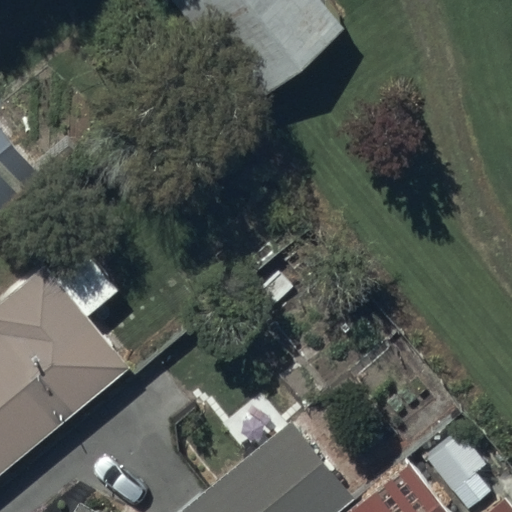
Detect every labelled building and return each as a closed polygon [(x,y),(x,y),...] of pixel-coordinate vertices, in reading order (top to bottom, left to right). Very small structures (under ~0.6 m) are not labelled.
[(321,0),(166,0),(251,105),(345,29),(321,0)] [(0,124),(0,191),(32,167),(0,124)] [(74,234),(0,294),(0,464),(124,361),(82,309),(114,283),(74,234)] [(290,413),(170,511),(327,511),(354,490),(290,413)] [(461,426),(427,453),(467,504),(493,484),(479,466),(487,460),(461,426)] [(342,511),(511,511),(511,498),(505,490),(478,511),(453,511),(409,457),(342,511)]
